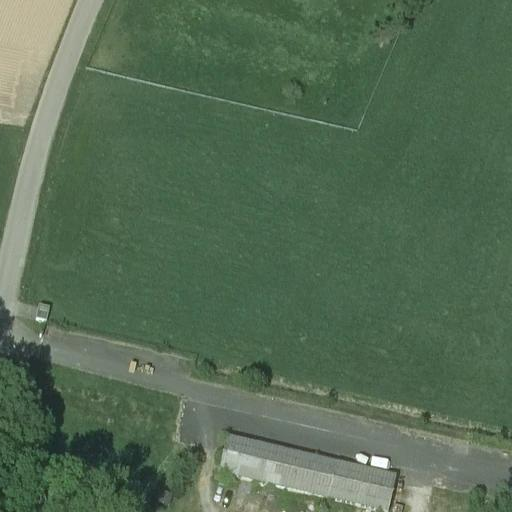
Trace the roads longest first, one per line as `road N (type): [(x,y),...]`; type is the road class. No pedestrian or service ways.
road 1 (track): [(0,339),(511,464)]
road 2 (unclassified): [(90,0),(39,139),(0,324)]
